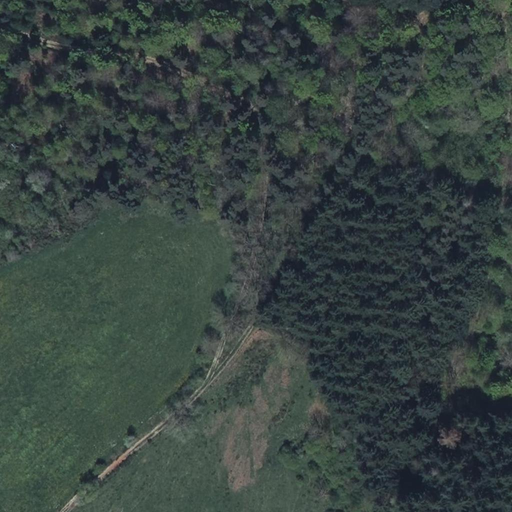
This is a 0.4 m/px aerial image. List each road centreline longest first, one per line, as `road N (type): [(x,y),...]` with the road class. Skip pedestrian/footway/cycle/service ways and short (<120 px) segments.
road 1 (track): [(62,511),(146,439),(256,315),(396,131),(445,13),(510,0)]
road 2 (track): [(256,315),(254,138),(207,76),(0,23)]
